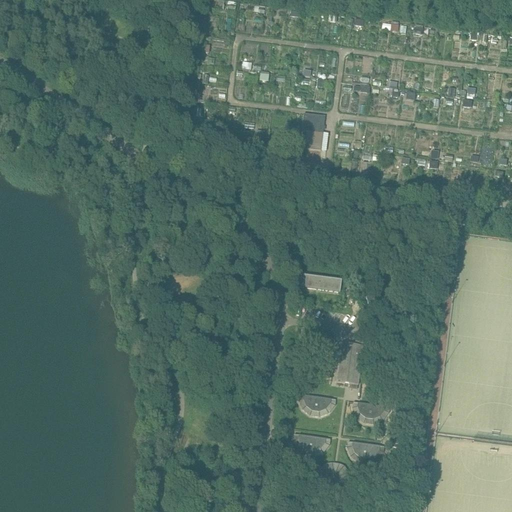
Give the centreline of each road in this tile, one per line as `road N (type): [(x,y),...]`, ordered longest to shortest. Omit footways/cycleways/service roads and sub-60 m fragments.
road 1 (unclassified): [(256,511),(280,321),(275,279),(259,249)]
road 2 (unclassified): [(259,249),(211,207),(221,193),(253,229)]
